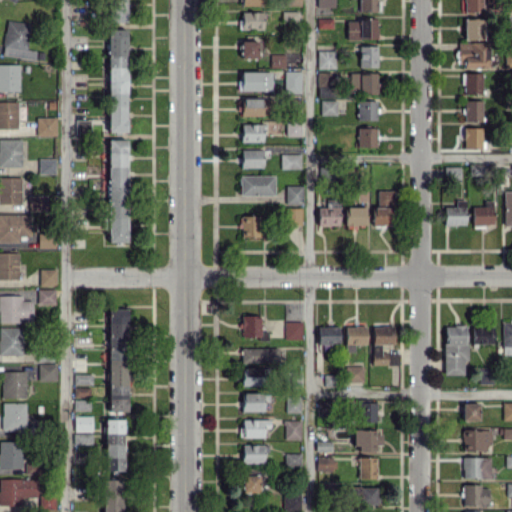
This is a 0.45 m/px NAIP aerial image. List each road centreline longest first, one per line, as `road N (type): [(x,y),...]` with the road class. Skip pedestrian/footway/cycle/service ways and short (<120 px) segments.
road 1 (tertiary): [(182,0),(184,511)]
road 2 (residential): [(64,0),(65,511)]
road 3 (residential): [(417,0),(417,511)]
road 4 (residential): [(511,275),(65,279)]
